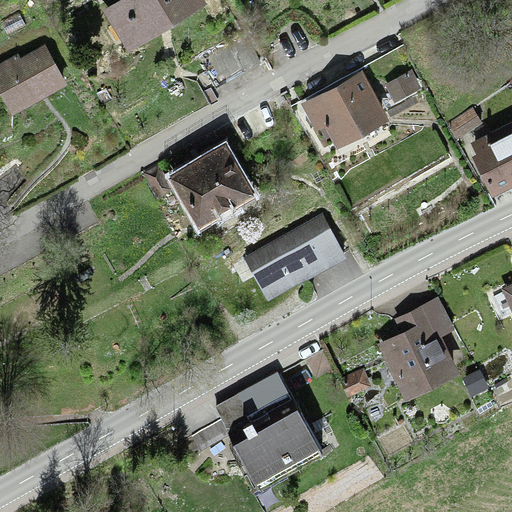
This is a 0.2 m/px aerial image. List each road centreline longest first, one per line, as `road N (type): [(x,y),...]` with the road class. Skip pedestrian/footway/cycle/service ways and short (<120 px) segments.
road 1 (tertiary): [(0,495),(357,301),(511,229)]
road 2 (residential): [(425,0),(211,115),(0,251)]
